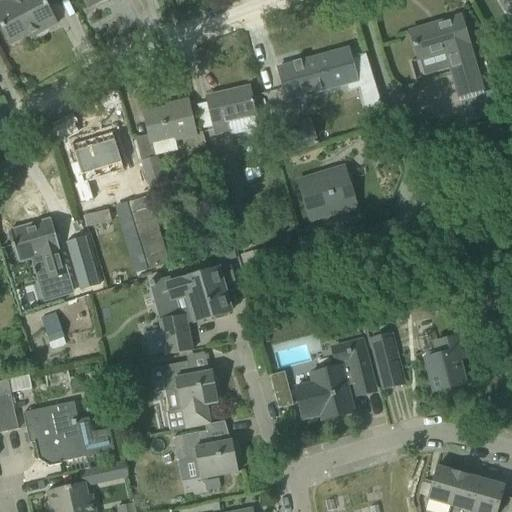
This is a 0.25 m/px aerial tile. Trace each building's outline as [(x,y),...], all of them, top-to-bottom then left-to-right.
[(44,0),(7,0),(0,4),(0,25),(10,45),(37,31),(39,34),(57,24),(44,0)] [(451,74),(458,98),(482,91),(475,67),(468,45),(469,44),(460,17),(409,32),(418,61),(447,52),(454,73),(451,74)] [(278,69),(287,100),(356,81),(347,51),(278,69)] [(226,124),(256,118),(253,106),(251,97),(249,87),(222,93),(223,98),(207,102),(216,136),(228,134),(226,124)] [(259,95),(251,97),(253,106),(256,118),(259,133),(268,131),(259,95)] [(173,107),(144,114),(151,146),(176,140),(176,143),(195,138),(187,101),(172,104),(173,107)] [(267,134),(276,160),(320,147),(311,121),(267,134)] [(113,133),(71,146),(77,164),(71,166),(77,185),(75,185),(82,204),(95,200),(89,182),(125,171),(113,133)] [(211,161),(223,205),(247,199),(235,154),(211,161)] [(158,157),(141,162),(150,190),(167,184),(158,157)] [(296,182),(309,224),(359,209),(346,166),(296,182)] [(148,197),(125,204),(147,273),(170,265),(148,197)] [(229,223),(236,247),(253,242),(245,218),(229,223)] [(44,300),(43,300),(43,302),(72,293),(50,219),(49,220),(10,232),(10,231),(9,231),(13,245),(11,245),(13,250),(14,250),(18,263),(20,263),(19,262),(41,256),(48,279),(38,282),(38,283),(40,283),(41,288),(39,289),(40,290),(42,289),(44,300)] [(298,240),(305,263),(336,254),(330,230),(298,240)] [(85,241),(66,246),(79,295),(99,289),(85,241)] [(257,250),(240,255),(248,282),(265,277),(257,250)] [(231,312),(223,285),(235,282),(230,267),(219,270),(219,269),(195,276),(194,271),(165,279),(171,301),(186,296),(194,323),(214,317),(216,319),(226,316),(227,314),(231,312)] [(42,319),(51,344),(64,339),(56,314),(42,319)] [(159,321),(166,356),(190,352),(183,316),(159,321)] [(391,334),(370,340),(371,347),(378,374),(400,368),(393,342),(391,334)] [(429,335),(416,339),(420,354),(426,353),(427,359),(425,359),(434,393),(464,385),(458,361),(464,360),(458,337),(434,343),(432,344),(429,335)] [(352,414),(345,387),(358,384),(357,379),(371,376),(362,341),(334,348),(339,368),(311,375),(313,385),(294,390),(301,419),(321,414),(323,421),(352,414)] [(105,368),(108,384),(134,379),(134,380),(135,379),(132,363),(105,368)] [(167,366),(150,370),(155,394),(170,390),(177,395),(180,410),(167,412),(171,432),(173,432),(186,429),(190,429),(210,425),(206,406),(218,403),(215,388),(218,388),(214,376),(213,376),(212,372),(190,376),(187,363),(167,366)] [(0,382),(0,434),(18,430),(7,381),(0,382)] [(287,389),(274,392),(278,408),(279,408),(291,405),(287,389)] [(23,414),(30,444),(34,443),(38,460),(49,467),(61,465),(61,463),(113,452),(110,431),(107,430),(93,433),(91,431),(88,419),(78,422),(74,403),(23,414)] [(173,438),(178,463),(191,460),(198,466),(201,480),(238,473),(235,459),(240,458),(237,443),(232,444),(232,441),(208,446),(206,432),(173,438)] [(94,469),(98,484),(128,478),(124,462),(94,469)] [(428,499),(450,506),(459,475),(436,468),(428,499)] [(450,506),(471,511),(472,511),(481,481),(459,475),(450,506)] [(207,491),(221,489),(219,479),(205,482),(207,491)] [(481,481),(472,511),(496,511),(504,487),(481,481)] [(55,511),(95,511),(93,503),(89,504),(85,484),(47,492),(51,510),(55,509),(55,511)]
